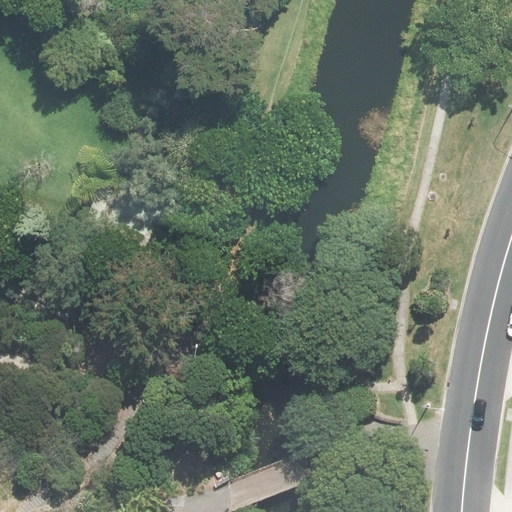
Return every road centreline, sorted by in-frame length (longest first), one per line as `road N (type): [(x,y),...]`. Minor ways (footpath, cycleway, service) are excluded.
road 1 (residential): [(467,448),(415,434),(364,442),(193,511)]
road 2 (unclassified): [(511,237),(467,448)]
